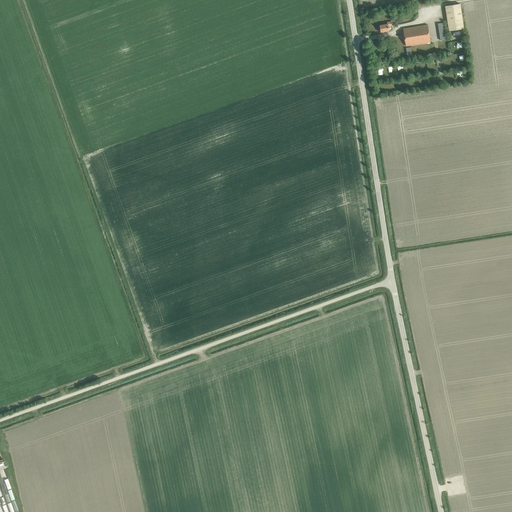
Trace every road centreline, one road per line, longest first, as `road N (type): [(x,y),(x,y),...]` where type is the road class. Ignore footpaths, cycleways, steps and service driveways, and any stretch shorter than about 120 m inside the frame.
road 1 (unclassified): [(0,420),(391,280)]
road 2 (unclassified): [(391,280),(348,0)]
road 3 (unclassified): [(440,511),(391,280)]
road 4 (track): [(467,0),(355,40)]
